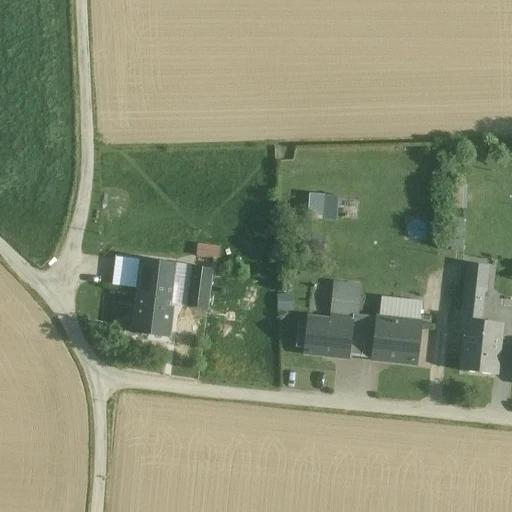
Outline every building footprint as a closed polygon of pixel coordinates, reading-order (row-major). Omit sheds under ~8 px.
[(338,196),(309,193),(307,216),(335,219),(338,196)] [(220,248),(197,245),(196,256),(218,259),(220,248)] [(489,267),(467,264),(461,320),(479,322),(482,293),(486,293),(489,267)] [(192,268),(175,266),(173,284),(179,285),(177,307),(186,308),(192,268)] [(212,270),(192,268),(186,308),(206,311),(212,270)] [(173,284),(140,280),(133,333),(167,338),(171,306),(177,307),(179,285),(173,284)] [(352,316),(334,314),(334,322),(308,319),(304,354),(321,356),(322,354),(348,357),(352,316)] [(379,319),(352,316),(348,357),(374,360),(379,319)] [(419,324),(379,319),(374,360),(414,364),(419,324)] [(479,322),(461,320),(459,335),(465,336),(461,372),(496,375),(501,325),(479,322)]
